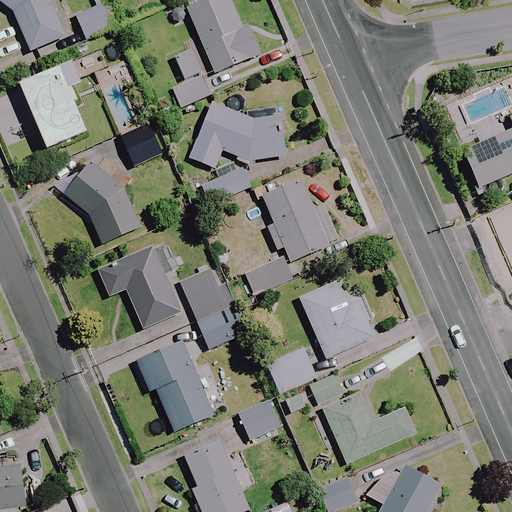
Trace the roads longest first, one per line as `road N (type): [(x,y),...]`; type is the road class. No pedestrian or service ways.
road 1 (residential): [(345,53),(511,435)]
road 2 (residential): [(0,235),(120,511)]
road 3 (residential): [(511,26),(345,53)]
